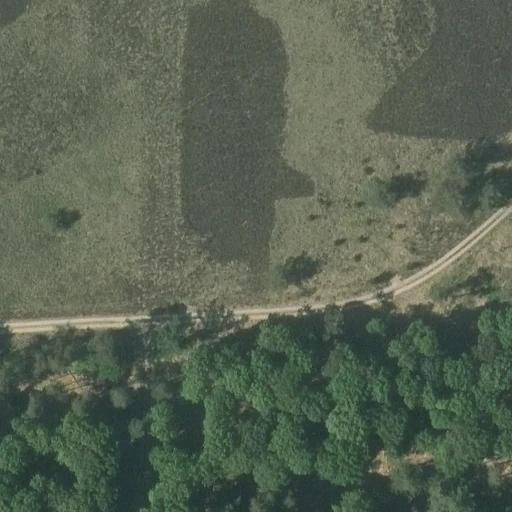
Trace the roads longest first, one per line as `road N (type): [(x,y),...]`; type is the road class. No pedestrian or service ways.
road 1 (track): [(0,332),(375,300),(420,279),(511,201)]
road 2 (track): [(132,511),(135,323)]
